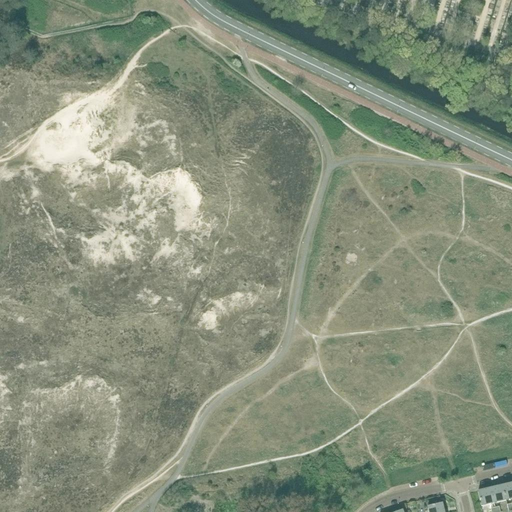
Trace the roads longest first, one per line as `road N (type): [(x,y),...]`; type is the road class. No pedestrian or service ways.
road 1 (unknown): [(107,511),(171,461),(214,392),(264,361),(281,339),(323,158),(306,126),(160,14),(39,41),(0,22)]
road 2 (tertiary): [(194,0),(239,30),(511,161)]
